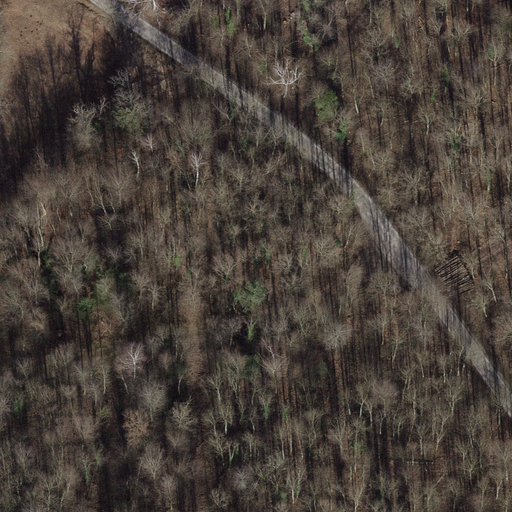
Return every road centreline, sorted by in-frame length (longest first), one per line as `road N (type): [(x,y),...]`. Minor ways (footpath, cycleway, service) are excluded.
road 1 (unclassified): [(511,386),(321,158),(102,0)]
road 2 (track): [(402,251),(337,297),(279,323),(103,354),(0,397)]
